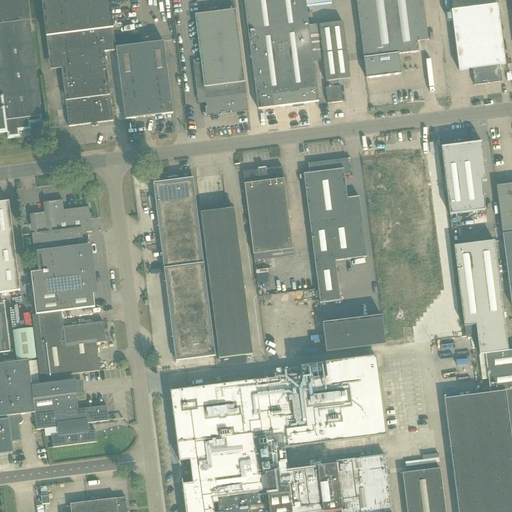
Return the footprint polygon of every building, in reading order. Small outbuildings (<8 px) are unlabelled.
[(42,122),(26,0),(0,0),(0,133),(7,133),(7,139),(20,137),(19,131),(31,130),(31,124),(42,122)] [(113,121),(112,112),(106,70),(104,52),(116,51),(116,49),(109,0),(40,0),(49,60),(60,58),(68,127),(92,124),(92,127),(97,126),(97,124),(113,121)] [(304,0),(243,0),(258,110),(318,102),(313,61),(308,28),(304,0)] [(427,31),(422,0),(355,0),(366,79),(400,75),(397,55),(418,53),(417,43),(428,41),(427,31)] [(505,65),(496,0),(449,0),(458,71),(472,69),(474,86),(501,82),(499,66),(505,65)] [(195,16),(206,106),(207,116),(248,110),(247,101),(235,11),(195,16)] [(350,79),(348,70),(342,23),(308,28),(313,61),(323,60),(325,83),(326,82),(327,88),(325,88),(327,104),(342,102),(340,86),(338,87),(338,81),(350,79)] [(171,104),(164,43),(116,49),(116,51),(125,120),(172,114),(171,104)] [(486,182),(481,143),(478,147),(445,151),(441,148),(449,215),(485,211),(481,182),(486,182)] [(347,199),(344,176),(350,175),(348,159),(308,164),(309,174),(303,175),(319,304),(340,301),(335,261),(366,257),(359,198),(347,199)] [(293,250),(282,168),(243,172),(244,184),(253,255),(293,250)] [(201,224),(219,360),(252,355),(235,219),(234,210),(227,210),(222,175),(196,178),(201,224)] [(203,263),(194,189),(193,179),(153,184),(164,268),(175,362),(185,361),(215,357),(203,263)] [(511,233),(511,184),(495,187),(502,235),(511,233)] [(89,243),(88,237),(86,237),(85,233),(92,232),(89,208),(69,210),(69,213),(64,214),(63,201),(43,203),(44,213),(29,215),(30,225),(28,225),(28,222),(23,223),(23,226),(20,226),(21,236),(31,235),(33,254),(36,254),(36,255),(89,248),(89,247),(87,248),(86,244),(89,243)] [(0,293),(20,291),(9,202),(0,203),(0,293)] [(511,306),(511,233),(502,235),(511,307),(511,306)] [(511,351),(508,352),(494,242),(453,247),(464,328),(475,326),(479,355),(485,354),(490,393),(511,389),(511,351)] [(95,293),(89,248),(36,255),(38,272),(31,273),(36,315),(37,315),(61,312),(95,308),(93,293),(95,293)] [(4,305),(0,305),(0,353),(10,352),(4,305)] [(106,343),(103,323),(63,328),(61,312),(37,315),(44,379),(100,371),(96,344),(106,343)] [(385,346),(382,317),(322,325),(326,354),(385,346)] [(32,329),(12,332),(16,362),(35,359),(32,329)] [(485,355),(479,356),(482,380),(488,380),(485,355)] [(299,376),(170,392),(179,463),(189,462),(192,484),(182,485),(185,511),(213,511),(212,500),(217,499),(218,511),(341,511),(335,466),(286,472),(283,449),(386,436),(376,357),(322,364),(323,364),(325,378),(300,381),(300,376),(299,376)] [(31,387),(32,387),(28,361),(0,364),(0,455),(12,454),(11,442),(20,440),(17,425),(19,425),(20,425),(20,424),(21,424),(22,424),(22,423),(22,422),(23,421),(22,420),(21,415),(34,414),(35,414),(31,387)] [(108,421),(106,406),(77,410),(75,395),(76,395),(74,381),(64,382),(41,386),(32,387),(31,387),(35,414),(34,414),(36,430),(35,430),(36,431),(46,429),(57,428),(58,436),(51,437),(53,448),(97,443),(95,431),(85,432),(84,424),(108,421)] [(511,511),(511,389),(490,393),(490,394),(444,400),(458,511),(511,511)] [(391,511),(390,496),(384,456),(335,462),(335,466),(341,511),(391,511)] [(416,461),(417,470),(440,468),(439,459),(416,461)] [(445,511),(440,469),(402,474),(406,511),(445,511)] [(50,504),(49,496),(41,497),(42,505),(50,504)] [(70,511),(127,511),(125,498),(70,505),(70,511)]
